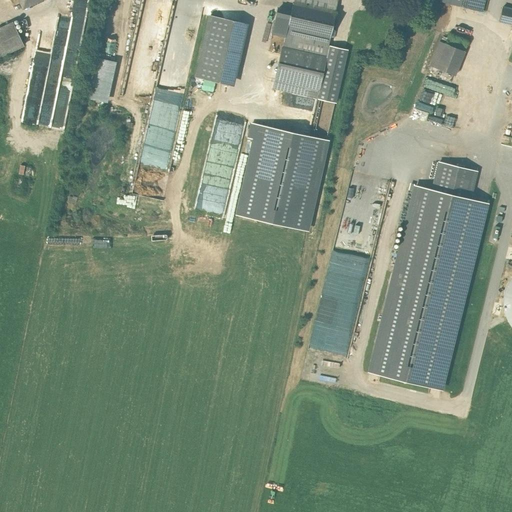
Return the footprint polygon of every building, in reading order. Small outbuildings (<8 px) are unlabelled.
[(338,0),(293,0),(293,3),(335,12),(338,0)] [(485,0),(442,0),(442,1),(483,11),(485,0)] [(293,3),(287,29),(330,39),(336,12),(335,12),(293,3)] [(511,23),(511,5),(504,4),(500,21),(511,23)] [(82,39),(84,9),(70,8),(68,38),(82,39)] [(238,22),(210,15),(196,76),(224,82),(238,22)] [(20,37),(24,35),(19,22),(14,24),(20,37)] [(13,23),(0,28),(0,56),(23,45),(13,23)] [(330,39),(287,29),(283,47),(326,56),(330,39)] [(196,36),(183,33),(179,52),(192,55),(196,36)] [(437,40),(428,64),(455,74),(467,40),(451,34),(448,43),(437,40)] [(283,47),(282,47),(276,74),(320,84),(326,56),(283,47)] [(96,56),(87,97),(107,101),(116,60),(96,56)] [(320,84),(276,74),(273,88),(316,98),(320,84)] [(138,163),(166,170),(177,128),(149,121),(138,163)] [(259,126),(239,214),(307,230),(328,141),(259,126)] [(224,214),(238,144),(227,142),(219,140),(219,138),(211,136),(196,209),(224,214)] [(499,160),(511,162),(511,146),(502,145),(499,160)] [(53,190),(58,165),(47,163),(42,188),(53,190)] [(369,373),(442,390),(488,204),(470,200),(476,172),(439,163),(433,191),(415,187),(369,373)] [(141,206),(141,198),(119,197),(119,205),(141,206)] [(511,273),(502,294),(503,305),(511,329),(511,330),(511,273)]
